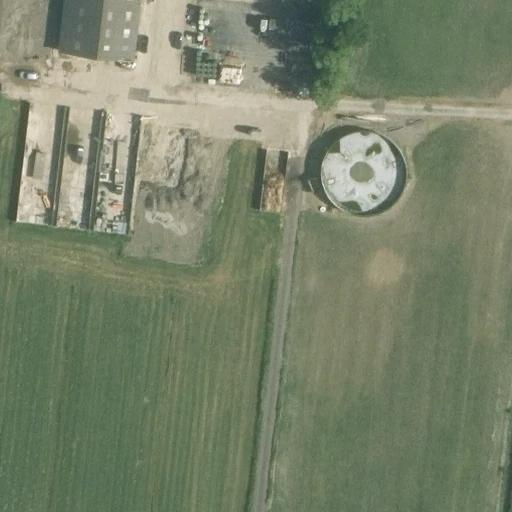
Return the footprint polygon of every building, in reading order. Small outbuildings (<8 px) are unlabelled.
[(63,0),(58,51),(135,59),(141,0),(63,0)] [(95,228),(107,109),(30,102),(19,220),(95,228)] [(151,126),(138,206),(162,210),(165,188),(186,192),(187,187),(163,183),(170,140),(167,140),(169,129),(151,126)] [(402,132),(331,134),(332,197),(404,196),(402,132)] [(23,166),(24,143),(13,143),(12,165),(23,166)] [(11,173),(11,192),(21,192),(21,172),(11,173)]
